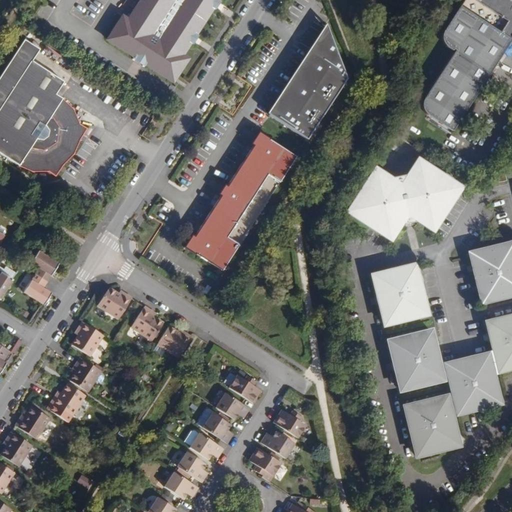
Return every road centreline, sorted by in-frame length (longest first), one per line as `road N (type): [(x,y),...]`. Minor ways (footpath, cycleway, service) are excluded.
road 1 (residential): [(101,254),(286,374),(226,467)]
road 2 (residential): [(443,253),(357,270),(397,443),(406,472),(422,488)]
road 3 (residential): [(101,254),(265,0)]
road 4 (residential): [(422,488),(511,403)]
